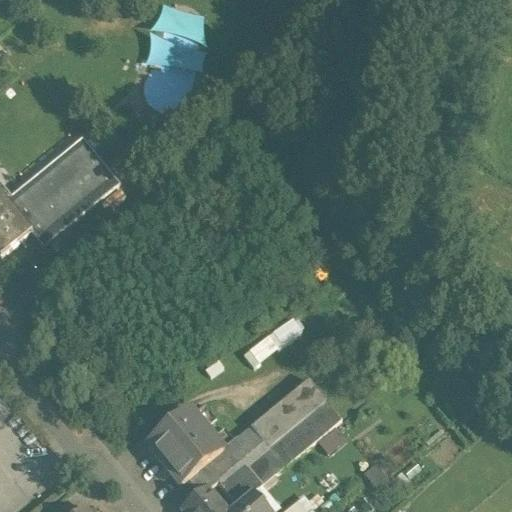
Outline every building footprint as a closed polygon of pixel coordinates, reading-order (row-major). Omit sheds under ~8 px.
[(84,148),(9,210),(30,237),(29,237),(40,251),(117,189),(84,148)] [(0,198),(0,260),(29,237),(30,237),(9,210),(0,198)] [(219,212),(211,203),(193,218),(200,227),(219,212)] [(294,320),(244,357),(253,370),(304,333),(294,320)] [(310,384),(251,433),(269,452),(326,405),(310,384)] [(269,452),(247,470),(245,468),(240,471),(219,489),(237,511),(253,497),(260,492),(342,424),(326,405),(269,452)] [(192,417),(148,452),(180,491),(224,455),(223,454),(192,417)] [(250,432),(225,452),(240,471),(245,468),(247,470),(269,452),(251,433),(250,432)] [(224,455),(180,491),(189,502),(204,489),(208,494),(209,495),(218,488),(219,489),(240,471),(225,452),(223,454),(224,455)] [(387,497),(396,488),(385,477),(376,486),(387,497)] [(219,489),(218,488),(209,495),(223,511),(235,511),(237,511),(219,489)] [(204,489),(189,502),(193,507),(208,494),(204,489)] [(265,498),(260,492),(253,497),(258,503),(265,498)] [(193,507),(186,511),(223,511),(209,495),(208,494),(193,507)]
